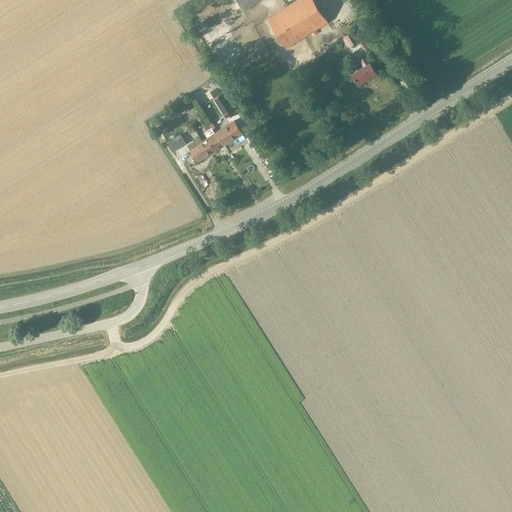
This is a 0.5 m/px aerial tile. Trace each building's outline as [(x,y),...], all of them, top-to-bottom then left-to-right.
[(235,0),(242,11),(259,0),(235,0)] [(296,0),(267,18),(286,48),(327,22),(312,0),(296,0)] [(351,47),(358,42),(351,32),(343,37),(351,47)] [(358,84),(376,73),(369,62),(365,56),(359,60),(363,66),(351,74),(358,84)] [(222,93),(214,98),(227,119),(235,113),(222,93)] [(189,110),(196,106),(192,98),(184,102),(189,110)] [(208,122),(223,146),(243,133),(234,120),(227,125),(227,124),(214,132),(208,122)] [(202,140),(210,154),(223,146),(208,122),(203,125),(207,131),(204,132),(207,137),(202,140)] [(172,152),(186,144),(180,134),(167,142),(172,152)] [(210,154),(202,140),(201,140),(200,137),(187,145),(189,149),(190,149),(198,162),(210,154)]
